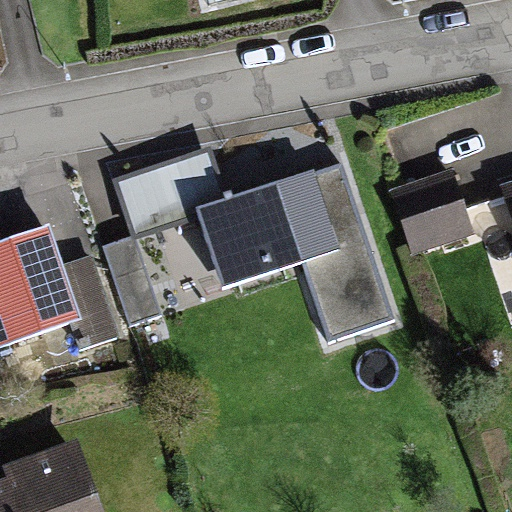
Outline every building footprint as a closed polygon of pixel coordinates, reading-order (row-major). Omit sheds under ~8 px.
[(360,168),(216,211),(244,302),(310,282),(329,344),(406,321),(360,168)] [(461,170),(402,194),(422,245),(482,221),(461,170)] [(511,177),(501,183),(511,207),(511,177)] [(71,231),(0,254),(0,375),(108,339),(71,231)] [(129,511),(100,427),(0,461),(0,511),(129,511)]
